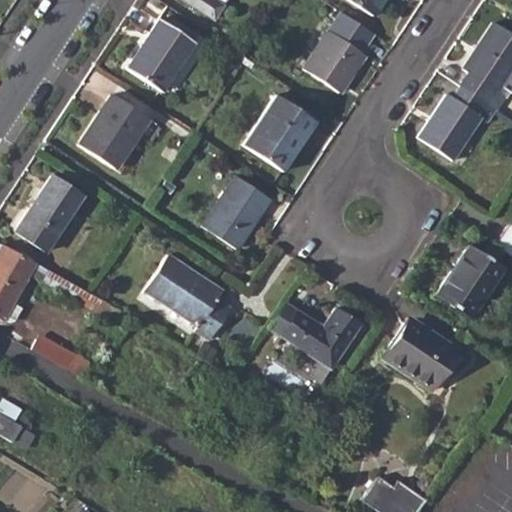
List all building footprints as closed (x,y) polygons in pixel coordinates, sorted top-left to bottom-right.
[(184,0),(213,18),(221,5),(213,0),(184,0)] [(346,0),(370,15),(379,0),(346,0)] [(157,18),(124,69),(159,91),(192,42),(157,18)] [(511,36),(491,23),(460,69),(467,74),(459,85),(495,109),(504,96),(497,91),(511,94),(511,93),(511,36)] [(326,30),(301,68),(337,93),(362,54),(326,30)] [(239,34),(229,48),(242,56),(251,42),(239,34)] [(495,109),(459,85),(451,97),(444,93),(414,138),(450,161),(479,118),(486,123),(495,109)] [(109,94),(75,144),(111,168),(145,118),(109,94)] [(274,95),(240,144),(279,171),(312,121),(274,95)] [(49,174),(10,232),(42,253),(80,194),(49,174)] [(232,175),(198,226),(234,250),(268,200),(232,175)] [(511,226),(508,224),(494,245),(511,256),(511,226)] [(86,293),(0,243),(0,318),(12,325),(21,309),(11,303),(27,275),(111,322),(117,310),(86,293)] [(465,245),(432,295),(467,318),(500,268),(465,245)] [(165,254),(141,290),(195,325),(192,330),(207,340),(228,308),(215,299),(220,291),(165,254)] [(295,311),(283,303),(267,327),(279,335),(329,367),(357,324),(333,309),(320,327),(295,311)] [(406,316),(379,358),(428,390),(456,348),(406,316)] [(35,339),(30,349),(80,377),(88,362),(45,338),(35,339)] [(206,344),(198,355),(210,362),(217,350),(206,344)] [(0,414),(0,433),(10,440),(19,426),(0,414)] [(317,433),(302,456),(315,464),(325,451),(331,442),(317,433)] [(376,477),(372,482),(415,509),(421,500),(394,482),(389,487),(376,477)] [(372,482),(358,502),(373,511),(413,511),(415,509),(372,482)]
